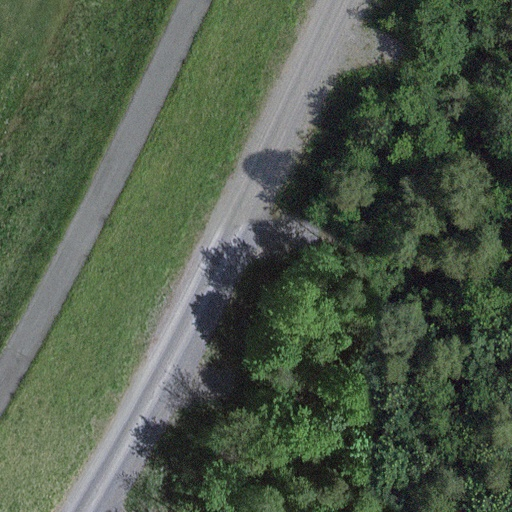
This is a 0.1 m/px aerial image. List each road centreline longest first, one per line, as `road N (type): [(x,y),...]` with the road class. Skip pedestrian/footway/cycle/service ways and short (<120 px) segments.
road 1 (track): [(82,511),(194,304),(337,0)]
road 2 (track): [(203,0),(82,254),(0,403)]
